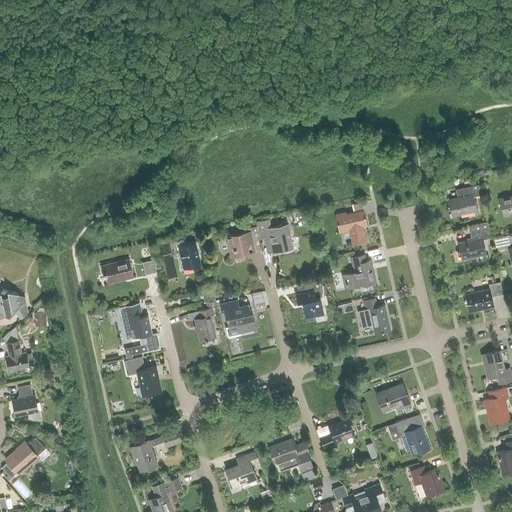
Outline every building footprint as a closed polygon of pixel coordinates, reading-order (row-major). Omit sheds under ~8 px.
[(473,193),(448,199),(452,216),(477,211),(473,196),(482,194),(479,184),(471,186),(473,193)] [(511,195),(499,198),(503,216),(511,213),(511,195)] [(367,226),(366,220),(363,209),(346,213),(345,211),(335,214),(339,232),(349,229),(352,244),(366,240),(363,227),(367,226)] [(269,219),(257,221),(259,229),(261,239),(266,238),(267,242),(274,241),(277,251),(292,248),(286,223),(271,227),(269,219)] [(468,225),(470,231),(471,239),(458,242),(461,259),(486,254),(483,239),(491,238),(487,221),(468,225)] [(247,231),(226,236),(231,257),(249,253),(255,252),(252,242),(252,241),(251,237),(259,235),(257,226),(246,228),(247,231)] [(511,240),(495,245),(496,251),(508,248),(511,266),(511,240)] [(183,268),(201,264),(195,242),(178,246),(183,268)] [(365,261),(364,254),(351,257),(354,271),(342,274),(344,289),(361,285),(375,281),(370,260),(365,261)] [(108,284),(125,280),(134,278),(129,258),(101,265),(103,275),(104,274),(105,276),(106,275),(108,284)] [(157,271),(154,259),(143,262),(146,274),(157,271)] [(308,291),(298,293),(296,293),(298,302),(302,301),(306,317),(323,314),(320,297),(322,297),(319,280),(306,283),(308,291)] [(501,282),(494,283),(488,284),(489,288),(465,294),(469,311),(493,306),(491,296),(497,295),(503,294),(501,282)] [(0,312),(9,315),(13,311),(20,319),(28,312),(25,297),(19,294),(3,289),(0,291),(0,312)] [(206,302),(215,300),(213,289),(202,291),(204,302),(206,302)] [(374,333),(390,329),(384,304),(376,306),(374,298),(363,300),(365,309),(358,310),(362,328),(373,325),(374,333)] [(253,321),(254,321),(250,303),(239,306),(237,299),(219,303),(222,313),(224,312),(228,327),(238,325),(240,334),(255,330),(253,321)] [(339,313),(344,312),(353,309),(351,301),(342,303),(337,304),(339,313)] [(122,306),(119,307),(127,339),(151,333),(147,315),(143,316),(140,302),(122,306)] [(210,315),(213,315),(211,307),(199,310),(200,317),(194,318),(200,340),(205,338),(205,339),(215,337),(210,315)] [(46,325),(45,310),(44,310),(34,311),(35,326),(46,325)] [(9,356),(5,356),(8,371),(29,367),(29,365),(34,364),(31,352),(26,353),(26,352),(21,353),(18,339),(6,341),(9,356)] [(146,343),(145,343),(124,348),(127,358),(133,357),(132,355),(148,351),(146,343)] [(499,384),(511,381),(511,380),(509,368),(504,369),(500,351),(482,355),(487,379),(498,376),(499,384)] [(125,360),(128,373),(129,375),(137,373),(142,394),(161,390),(155,366),(143,368),(141,356),(125,360)] [(382,411),(395,406),(397,410),(410,405),(402,383),(375,393),(382,411)] [(15,416),(28,413),(28,417),(28,418),(41,421),(42,419),(40,410),(38,411),(35,395),(33,396),(30,384),(18,387),(20,398),(12,400),(15,416)] [(503,399),(508,398),(506,388),(488,392),(489,399),(485,400),(490,423),(508,419),(503,399)] [(412,416),(388,425),(390,430),(396,427),(400,436),(405,434),(413,455),(430,449),(421,425),(416,427),(412,416)] [(330,433),(319,437),(324,451),(336,446),(334,441),(354,434),(348,419),(328,426),(330,433)] [(148,439),(129,446),(134,458),(137,457),(138,461),(137,461),(140,470),(157,464),(151,446),(166,440),(167,445),(181,440),(177,429),(163,434),(164,435),(149,440),(148,439)] [(43,448),(33,437),(26,443),(25,441),(16,448),(18,450),(6,460),(7,462),(1,468),(11,478),(17,473),(18,475),(30,464),(29,463),(37,455),(36,454),(43,448)] [(314,469),(308,454),(310,453),(305,441),(294,445),(292,438),(269,446),(275,462),(277,461),(280,470),(297,463),(301,474),(314,469)] [(511,440),(510,441),(511,448),(496,451),(501,474),(511,471),(511,440)] [(251,463),(259,460),(255,451),(237,458),(239,465),(227,470),(233,487),(257,478),(251,463)] [(420,466),(409,470),(415,485),(419,497),(426,495),(426,496),(445,489),(436,467),(426,471),(423,464),(420,466)] [(182,487),(178,476),(165,481),(163,482),(162,480),(152,483),(156,496),(149,499),(154,511),(172,511),(168,502),(170,501),(167,492),(168,492),(169,492),(182,487)] [(323,486),(319,477),(311,480),(315,489),(323,486)] [(342,496),(342,497),(347,511),(375,511),(381,510),(379,504),(386,501),(379,483),(364,488),(365,490),(354,494),(353,492),(342,496)] [(311,511),(334,511),(331,500),(320,504),(319,501),(315,503),(311,511)]
